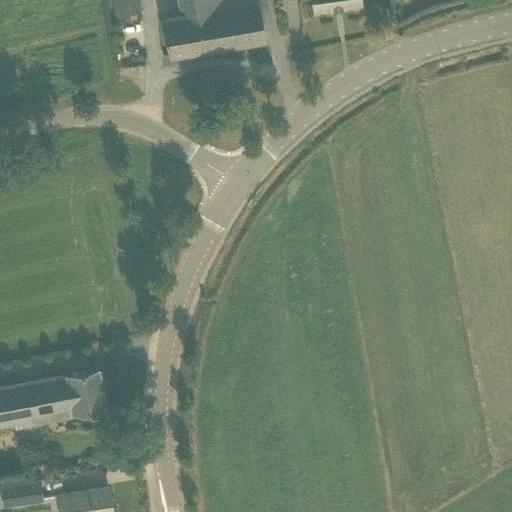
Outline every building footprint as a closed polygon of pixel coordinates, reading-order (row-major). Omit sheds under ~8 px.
[(141,17),(139,0),(112,0),(115,19),(141,17)] [(170,55),(266,39),(256,0),(179,0),(182,14),(164,17),(170,55)] [(311,0),(313,12),(363,5),(361,0),(311,0)] [(73,411),(89,408),(90,416),(93,419),(105,417),(107,414),(106,405),(99,367),(0,386),(0,425),(17,422),(16,417),(72,406),(73,411)] [(43,500),(41,483),(40,478),(0,484),(0,493),(2,507),(43,500)] [(112,511),(108,486),(59,494),(61,511),(112,511)]
